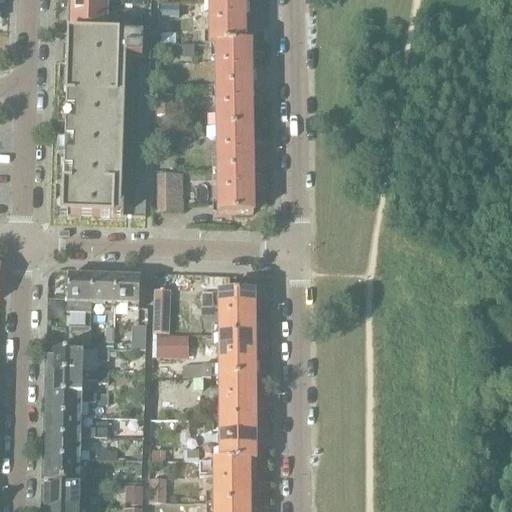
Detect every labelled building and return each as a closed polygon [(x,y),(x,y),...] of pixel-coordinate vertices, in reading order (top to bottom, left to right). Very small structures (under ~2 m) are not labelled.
[(68,27),(106,28),(107,6),(69,5),(68,27)] [(244,31),(236,31),(231,31),(230,22),(244,22),(244,20),(243,20),(243,5),(208,6),(208,48),(215,48),(250,48),(249,34),(250,34),(250,33),(243,33),(243,32),(244,32),(244,31)] [(162,19),(178,20),(178,8),(162,8),(162,19)] [(150,29),(150,16),(141,15),(141,20),(141,28),(150,29)] [(65,97),(66,97),(63,184),(62,184),(61,202),(63,202),(62,217),(122,219),(123,207),(120,207),(124,60),(150,60),(150,37),(67,35),(66,49),(74,49),(73,65),(66,64),(65,97)] [(161,36),(161,46),(173,46),(173,36),(161,36)] [(193,61),(193,49),(183,48),(183,60),(193,61)] [(251,72),(241,72),(237,72),(237,63),(250,63),(250,62),(250,48),(215,48),(215,89),(250,89),(250,74),(251,74),(251,72)] [(138,67),(138,76),(149,76),(149,67),(138,67)] [(138,76),(138,85),(149,85),(149,76),(138,76)] [(138,85),(138,94),(148,94),(149,85),(138,85)] [(251,116),(251,115),(238,115),(238,106),(251,106),(251,105),(250,105),(250,89),(215,89),(215,132),(250,131),(250,116),(251,116)] [(138,94),(137,102),(148,103),(148,94),(138,94)] [(171,118),(171,108),(171,98),(157,98),(157,118),(171,118)] [(137,102),(137,111),(148,112),(148,103),(137,102)] [(137,111),(137,120),(148,121),(148,112),(137,111)] [(148,121),(137,120),(136,129),(147,130),(148,121)] [(136,129),(136,138),(147,139),(147,130),(136,129)] [(251,158),(251,157),(238,157),(238,148),(251,148),(251,147),(250,147),(250,131),(215,132),(215,174),(251,174),(251,158)] [(174,132),(154,133),(154,145),(174,145),(174,132)] [(136,138),(136,147),(147,148),(147,139),(136,138)] [(136,147),(135,156),(146,157),(147,148),(136,147)] [(135,156),(135,165),(146,166),(146,157),(135,156)] [(135,165),(135,174),(146,175),(146,166),(135,165)] [(135,174),(135,183),(145,184),(146,175),(135,174)] [(216,217),(217,217),(251,217),(251,200),(252,200),(252,199),(238,199),(238,190),(252,190),(252,189),(251,189),(251,174),(215,174),(216,217)] [(155,178),(155,216),(182,216),(182,178),(155,178)] [(135,183),(134,192),(145,193),(145,184),(135,183)] [(134,192),(134,201),(145,202),(145,193),(134,192)] [(134,201),(134,210),(145,211),(145,202),(134,201)] [(134,210),(133,219),(144,220),(145,211),(134,210)] [(90,306),(91,278),(67,277),(67,280),(64,282),(64,289),(66,290),(66,305),(80,306),(90,307),(90,306)] [(91,278),(90,306),(104,307),(103,308),(114,308),(114,307),(114,279),(91,278)] [(114,279),(114,307),(127,308),(127,311),(137,312),(139,280),(114,279)] [(152,295),(153,306),(169,306),(169,295),(152,295)] [(253,295),(217,295),(200,296),(200,310),(217,310),(217,338),(253,338),(253,323),(253,322),(253,313),(253,312),(253,295)] [(169,317),(169,306),(153,306),(153,317),(169,317)] [(153,317),(153,327),(169,327),(169,317),(153,317)] [(170,338),(169,327),(153,327),(153,338),(170,338)] [(130,353),(144,354),(145,330),(131,329),(130,353)] [(69,330),(69,347),(89,348),(89,340),(90,330),(69,330)] [(104,345),(113,345),(113,331),(104,331),(104,345)] [(155,350),(165,350),(165,338),(155,338),(155,350)] [(175,338),(165,338),(165,350),(175,350),(175,338)] [(253,364),(253,355),(253,353),(253,338),(217,338),(218,381),(253,380),(253,365),(253,364)] [(165,362),(165,350),(155,350),(155,362),(165,362)] [(165,362),(169,362),(175,362),(175,350),(165,350),(165,362)] [(81,375),(81,353),(47,352),(47,360),(45,360),(44,374),(81,376),(81,375)] [(97,363),(108,363),(108,354),(97,354),(97,363)] [(192,380),(192,381),(202,381),(202,366),(192,367),(192,369),(192,380)] [(192,380),(192,369),(182,369),(182,380),(192,380)] [(46,382),(44,382),(44,396),(80,398),(80,397),(81,383),(95,384),(95,385),(107,385),(107,384),(108,384),(108,376),(81,375),(81,376),(44,374),(44,375),(46,376),(46,382)] [(253,405),(253,402),(253,397),(253,396),(253,380),(218,381),(218,422),(253,422),(253,407),(254,407),(254,405),(253,405)] [(202,381),(192,381),(192,393),(202,393),(202,381)] [(46,404),(43,404),(43,418),(79,419),(80,404),(94,405),(94,407),(106,408),(107,398),(80,397),(80,398),(44,396),(44,397),(46,397),(46,404)] [(45,439),(42,439),(42,441),(79,442),(79,441),(106,442),(106,432),(79,431),(79,419),(43,418),(43,433),(45,433),(45,436),(45,439)] [(253,438),(253,422),(218,422),(218,464),(254,464),(254,448),(253,439),(254,439),(254,438),(253,438)] [(44,461),(42,461),(42,463),(78,464),(79,442),(42,441),(42,454),(44,455),(44,461)] [(187,453),(187,465),(197,464),(197,452),(187,453)] [(94,453),(94,463),(105,464),(116,464),(116,453),(94,453)] [(164,454),(152,454),(152,464),(164,464),(164,454)] [(78,464),(42,463),(41,476),(44,476),(44,484),(78,485),(78,464)] [(248,490),(248,485),(248,481),(249,481),(249,479),(248,479),(248,478),(254,478),(254,464),(218,464),(212,464),(212,506),(248,506),(248,491),(249,490),(248,490)] [(93,476),(92,486),(104,486),(105,476),(93,476)] [(150,494),(166,494),(166,483),(151,482),(150,494)] [(124,487),(125,508),(143,507),(143,487),(124,487)] [(41,496),(41,511),(43,511),(77,511),(78,489),(44,489),(43,496),(41,496)] [(165,506),(166,494),(150,494),(150,505),(165,506)]
